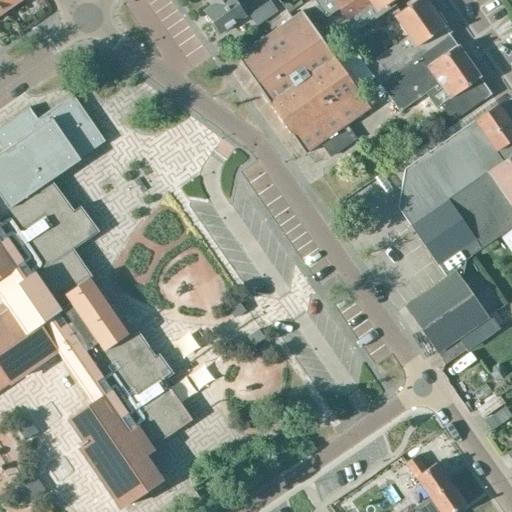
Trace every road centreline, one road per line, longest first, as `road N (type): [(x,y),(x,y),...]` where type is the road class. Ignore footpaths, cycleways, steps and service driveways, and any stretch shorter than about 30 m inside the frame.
road 1 (residential): [(426,386),(263,150),(85,16)]
road 2 (residential): [(426,386),(239,511)]
road 3 (residential): [(511,505),(426,386)]
